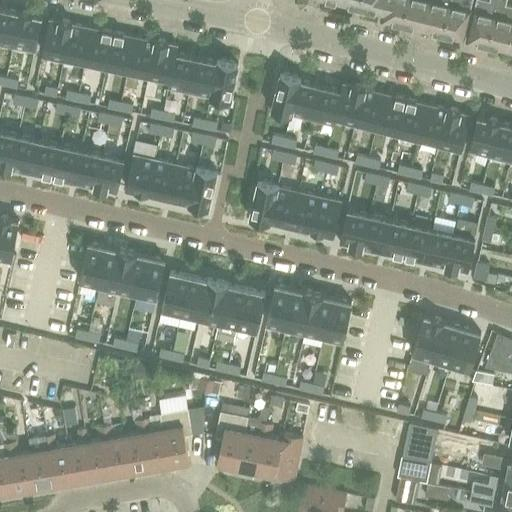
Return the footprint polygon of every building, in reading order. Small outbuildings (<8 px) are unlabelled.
[(362,0),(361,7),(379,12),(382,0),(362,0)] [(386,0),(382,19),(402,23),(407,0),(386,0)] [(422,28),(429,0),(407,0),(402,23),(422,28)] [(429,0),(422,28),(442,33),(450,0),(429,0)] [(450,0),(442,33),(463,38),(472,0),(450,0)] [(477,0),(468,39),(488,44),(498,0),(489,0),(490,0),(489,0),(477,0)] [(509,49),(511,35),(511,5),(506,4),(506,0),(498,0),(488,44),(509,49)] [(20,11),(19,11),(0,6),(0,41),(13,44),(20,11)] [(20,11),(13,44),(35,49),(42,15),(33,13),(33,12),(19,9),(19,11),(20,11)] [(42,50),(65,55),(72,21),(73,22),(73,20),(59,18),(59,19),(49,17),(42,50)] [(86,59),(93,26),(73,22),(72,21),(65,55),(86,59)] [(114,30),(93,26),(86,59),(107,64),(114,30)] [(107,64),(128,68),(135,34),(114,30),(107,64)] [(155,39),(135,34),(128,68),(149,72),(156,39),(155,39)] [(176,51),(177,51),(178,43),(169,41),(169,40),(155,37),(155,39),(156,39),(149,72),(169,77),(170,77),(176,51)] [(170,77),(169,77),(168,84),(190,89),(197,55),(177,51),(176,51),(170,77)] [(190,89),(210,93),(211,93),(218,60),(217,60),(197,55),(190,89)] [(217,57),(217,60),(218,60),(211,93),(210,93),(210,94),(231,99),(238,62),(217,57)] [(292,113),(292,112),(291,111),(300,78),(301,78),(301,76),(281,71),(271,107),(292,113)] [(5,84),(17,86),(19,78),(7,75),(5,84)] [(292,112),(312,117),(321,83),(301,78),(300,78),(291,111),(292,112)] [(365,86),(365,87),(366,85),(352,82),(352,83),(343,81),(341,88),(342,89),(335,114),(336,114),(356,119),(365,86)] [(341,88),(321,83),(312,117),(334,122),(336,114),(335,114),(342,89),(341,88)] [(46,84),(44,92),(56,94),(58,86),(46,84)] [(356,119),(377,125),(385,92),(365,87),(365,86),(356,119)] [(78,99),(79,91),(67,88),(66,96),(78,99)] [(78,99),(89,102),(91,93),(79,91),(78,99)] [(406,97),(385,92),(377,125),(398,130),(406,97)] [(15,93),(13,101),(25,103),(27,95),(15,93)] [(25,103),(37,106),(38,98),(27,95),(25,103)] [(108,105),(120,108),(121,100),(110,97),(108,105)] [(406,97),(398,130),(419,135),(427,102),(406,97)] [(133,102),(121,100),(120,108),(132,111),(133,102)] [(67,112),(69,104),(57,102),(55,110),(67,112)] [(447,107),(427,102),(419,135),(440,141),(448,108),(447,107)] [(67,112),(79,115),(81,107),(69,104),(67,112)] [(162,117),(164,109),(152,106),(150,114),(162,117)] [(448,108),(440,141),(462,146),(470,113),(461,111),(461,110),(448,106),(447,107),(448,108)] [(162,117),(174,120),(176,111),(164,109),(162,117)] [(109,121),(111,113),(99,111),(97,119),(109,121)] [(123,116),(111,113),(109,121),(121,124),(123,116)] [(204,126),(206,118),(194,115),(192,123),(204,126)] [(469,148),(491,154),(499,120),(500,121),(500,120),(487,116),(487,117),(477,115),(469,148)] [(204,126),(216,129),(218,120),(206,118),(204,126)] [(511,159),(511,157),(511,123),(500,121),(499,120),(491,154),(511,159)] [(150,122),(149,130),(161,132),(162,124),(150,122)] [(161,132),(172,135),(174,127),(162,124),(161,132)] [(11,166),(18,133),(0,128),(0,165),(12,168),(12,167),(11,166)] [(193,131),(191,139),(203,141),(205,133),(193,131)] [(283,143),(285,135),(273,132),(271,141),(283,143)] [(32,171),(39,138),(18,133),(11,166),(12,167),(32,171)] [(203,141),(215,144),(217,136),(205,133),(203,141)] [(283,143),(295,146),(297,138),(285,135),(283,143)] [(39,138),(32,171),(53,176),(60,143),(39,138)] [(74,181),(82,147),(60,143),(53,176),(74,181)] [(325,153),(327,145),(315,143),(313,151),(325,153)] [(339,148),(327,145),(325,153),(337,156),(339,148)] [(94,185),(95,185),(103,152),(82,147),(74,181),(94,185)] [(283,159),(285,151),(273,148),(271,156),(283,159)] [(148,190),(155,156),(133,151),(126,185),(135,187),(135,188),(148,191),(149,190),(148,190)] [(295,162),(297,154),(285,151),(283,159),(295,162)] [(125,157),(103,152),(95,185),(94,185),(94,186),(107,189),(107,188),(117,190),(125,157)] [(367,164),(369,155),(357,153),(355,161),(367,164)] [(367,164),(379,166),(381,158),(369,155),(367,164)] [(148,190),(149,190),(169,195),(176,161),(155,156),(148,190)] [(313,166),(325,169),(327,161),(315,158),(313,166)] [(197,166),(196,166),(176,161),(169,195),(189,199),(190,199),(197,166)] [(339,164),(327,161),(325,169),(337,172),(339,164)] [(399,163),(397,171),(409,174),(411,166),(399,163)] [(190,199),(189,199),(188,202),(209,206),(217,169),(197,165),(196,166),(197,166),(190,199)] [(411,166),(409,174),(421,176),(423,168),(411,166)] [(376,181),(378,173),(366,170),(364,178),(376,181)] [(432,171),(430,179),(442,181),(444,173),(432,171)] [(378,173),(376,181),(388,184),(390,176),(378,173)] [(270,220),(271,218),(270,218),(277,184),(278,184),(279,183),(258,179),(250,215),(270,220)] [(471,180),(469,188),(481,191),(483,183),(471,180)] [(406,189),(418,191),(420,183),(408,181),(406,189)] [(432,186),(420,183),(418,191),(430,194),(432,186)] [(495,186),(483,183),(481,191),(493,194),(495,186)] [(299,189),(278,184),(277,184),(270,218),(271,218),(291,222),(299,189)] [(291,222),(311,227),(312,227),(320,194),(299,189),(291,222)] [(448,199),(460,201),(462,193),(450,191),(448,199)] [(474,196),(462,193),(460,201),(472,204),(474,196)] [(342,199),(320,194),(312,227),(311,227),(311,228),(324,231),(324,230),(334,232),(342,199)] [(362,246),(369,212),(347,207),(340,241),(349,243),(349,244),(362,247),(363,246),(362,246)] [(383,251),(390,217),(369,212),(362,246),(363,246),(383,251)] [(0,254),(13,256),(19,219),(12,218),(12,217),(0,214),(0,254)] [(488,214),(485,225),(493,227),(496,215),(488,214)] [(404,255),(411,222),(390,217),(383,251),(404,255)] [(432,227),(411,222),(404,255),(425,260),(432,227)] [(493,227),(485,225),(483,237),(491,239),(493,227)] [(446,265),(454,231),(432,227),(425,260),(445,265),(446,265)] [(446,265),(445,265),(445,266),(458,269),(458,268),(468,270),(476,236),(454,231),(446,265)] [(100,282),(108,245),(88,241),(80,278),(100,282)] [(108,245),(100,282),(119,286),(127,248),(117,246),(117,247),(108,245)] [(119,286),(137,291),(146,254),(137,252),(137,251),(127,248),(119,286)] [(165,258),(146,254),(137,291),(157,295),(165,258)] [(476,268),(488,270),(490,262),(478,260),(476,268)] [(488,270),(476,268),(474,276),(486,278),(488,270)] [(162,306),(181,311),(190,274),(170,269),(162,306)] [(209,278),(208,278),(190,274),(181,311),(200,315),(209,278)] [(200,315),(219,319),(227,282),(228,282),(229,281),(208,277),(208,278),(209,278),(200,315)] [(238,323),(246,286),(228,282),(227,282),(219,319),(238,323)] [(286,324),(295,287),(275,283),(267,320),(286,324)] [(246,286),(238,323),(257,328),(266,291),(246,286)] [(295,287),(286,324),(305,329),(314,290),(303,288),(303,289),(295,287)] [(324,293),(314,290),(305,329),(324,333),(332,296),(324,294),(324,293)] [(352,300),(332,296),(324,333),(343,337),(352,300)] [(443,320),(444,320),(445,319),(432,315),(431,316),(424,314),(413,350),(432,356),(443,320)] [(451,361),(462,325),(444,320),(443,320),(432,356),(451,361)] [(481,331),(462,325),(451,361),(470,367),(481,331)] [(87,338),(89,330),(77,327),(75,335),(87,338)] [(99,340),(101,332),(89,330),(87,338),(99,340)] [(490,355),(511,359),(511,337),(499,332),(490,355)] [(125,346),(127,338),(115,335),(113,344),(125,346)] [(136,349),(138,341),(127,338),(125,346),(136,349)] [(159,354),(171,357),(173,349),(161,346),(159,354)] [(173,349),(171,357),(183,360),(185,352),(173,349)] [(209,366),(210,358),(199,355),(197,363),(209,366)] [(511,359),(490,355),(485,365),(511,370),(511,359)] [(227,370),(229,362),(217,359),(215,367),(227,370)] [(227,370),(239,373),(241,365),(229,362),(227,370)] [(262,378),(274,381),(275,373),(264,370),(262,378)] [(287,376),(275,373),(274,381),(285,384),(287,376)] [(191,386),(205,389),(207,377),(193,374),(191,386)] [(207,377),(205,389),(219,393),(222,380),(207,377)] [(301,379),(299,387),(311,390),(313,382),(301,379)] [(325,384),(313,382),(311,390),(323,392),(325,384)] [(270,402),(283,405),(284,397),(272,394),(270,402)] [(470,394),(466,406),(474,408),(478,397),(470,394)] [(309,403),(298,401),(296,408),(307,411),(309,403)] [(411,404),(399,402),(397,410),(409,412),(411,404)] [(474,408),(466,406),(463,418),(471,420),(474,408)] [(162,411),(171,463),(190,459),(186,433),(193,432),(188,407),(162,411)] [(245,428),(237,465),(256,469),(266,420),(269,409),(262,407),(260,417),(249,415),(246,429),(245,428)] [(422,415),(433,418),(435,410),(423,407),(422,415)] [(217,461),(237,465),(245,428),(246,429),(249,415),(221,409),(216,434),(223,436),(217,461)] [(447,413),(435,410),(433,418),(445,421),(447,413)] [(151,415),(143,416),(152,466),(171,463),(162,411),(160,411),(163,426),(153,427),(151,415)] [(126,432),(133,469),(152,466),(143,416),(135,418),(137,430),(126,432)] [(273,421),(266,420),(256,469),(275,473),(281,436),(271,434),(273,421)] [(406,439),(403,454),(424,459),(431,461),(438,427),(410,420),(406,439)] [(112,422),(105,423),(114,472),(133,469),(126,432),(114,434),(112,422)] [(99,437),(88,438),(95,476),(114,472),(105,423),(97,424),(99,437)] [(16,425),(7,427),(18,489),(37,486),(31,448),(20,450),(16,425)] [(77,427),(79,440),(69,442),(75,479),(95,476),(88,438),(86,426),(77,427)] [(0,492),(18,489),(7,427),(0,428),(0,431),(4,453),(0,453),(0,492)] [(282,430),(281,436),(275,473),(294,477),(297,463),(303,435),(282,430)] [(55,431),(48,433),(56,482),(75,479),(69,442),(57,444),(55,431)] [(31,448),(37,486),(56,482),(48,433),(39,434),(41,446),(31,448)] [(511,456),(485,451),(483,461),(509,466),(507,477),(511,477),(511,456)] [(400,475),(420,479),(424,459),(403,454),(402,454),(398,474),(401,475),(400,475)] [(511,477),(507,477),(490,473),(488,482),(474,479),(472,490),(511,497),(511,477)] [(400,479),(398,485),(396,498),(415,502),(420,479),(400,475),(400,479)] [(304,482),(300,501),(337,509),(337,510),(343,511),(347,491),(304,482)] [(511,511),(511,497),(472,490),(470,489),(468,499),(483,502),(481,511),(485,511),(511,511)] [(373,509),(376,497),(367,495),(364,507),(373,509)] [(300,501),(297,511),(336,511),(337,510),(337,509),(300,501)]
